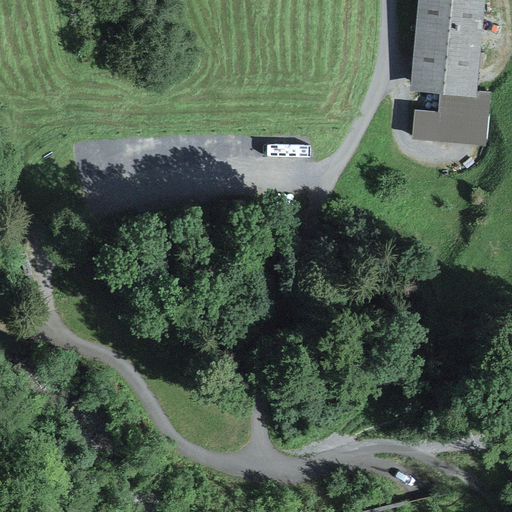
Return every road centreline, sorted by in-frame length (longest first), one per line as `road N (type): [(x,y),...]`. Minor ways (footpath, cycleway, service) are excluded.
road 1 (track): [(253,471),(286,474),(381,446),(444,461),(503,511)]
road 2 (track): [(253,471),(58,333)]
road 3 (track): [(381,446),(511,437)]
